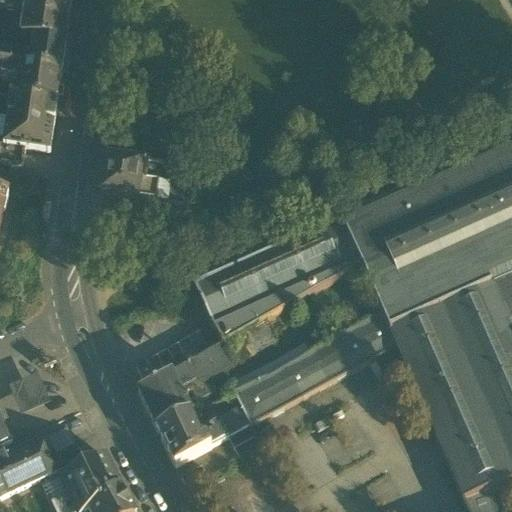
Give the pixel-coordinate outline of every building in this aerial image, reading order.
[(22,10),(27,11),(28,1),(22,0),(0,0),(0,11),(21,15),(22,10)] [(71,7),(28,1),(27,11),(22,40),(35,42),(66,47),(71,7)] [(61,77),(66,47),(35,42),(32,63),(29,62),(29,58),(28,57),(0,52),(0,67),(25,71),(61,77)] [(19,81),(24,82),(25,71),(0,67),(0,82),(18,85),(19,81)] [(61,77),(25,71),(24,82),(21,101),(57,106),(61,77)] [(50,154),(57,106),(21,101),(12,99),(9,120),(6,142),(5,147),(5,148),(25,151),(50,154)] [(0,140),(6,142),(9,120),(0,118),(0,140)] [(0,166),(7,170),(23,169),(25,151),(5,148),(5,147),(0,146),(0,166)] [(397,352),(464,505),(491,494),(511,485),(511,148),(194,291),(212,330),(213,332),(224,349),(242,339),(361,273),(382,318),(397,351),(396,352),(397,352)] [(101,199),(139,204),(144,166),(106,162),(101,199)] [(162,168),(144,166),(139,204),(175,209),(186,210),(162,168)] [(165,233),(183,241),(199,235),(186,210),(175,209),(175,211),(165,233)] [(310,357),(267,381),(284,413),(397,352),(396,352),(397,351),(382,318),(310,357)] [(9,390),(21,419),(50,408),(38,378),(9,390)] [(250,431),(284,413),(267,381),(267,380),(233,397),(241,413),(250,429),(250,431)] [(6,401),(0,404),(0,450),(41,432),(33,414),(37,413),(28,389),(5,398),(6,401)] [(208,431),(206,442),(211,450),(250,429),(241,413),(208,431)] [(158,436),(161,442),(194,426),(191,419),(158,436)] [(211,451),(211,450),(206,442),(200,440),(194,426),(161,442),(175,471),(211,451)] [(45,441),(53,457),(75,447),(67,431),(45,441)] [(229,442),(234,452),(255,440),(250,431),(229,442)] [(255,440),(234,452),(240,461),(261,450),(255,440)] [(0,458),(0,482),(53,457),(45,441),(6,460),(5,457),(0,458)] [(80,458),(75,447),(53,457),(58,468),(80,458)] [(0,482),(0,502),(61,473),(58,468),(53,457),(0,482)] [(60,480),(68,498),(74,511),(89,511),(119,489),(104,459),(60,480)] [(202,469),(181,481),(186,490),(207,479),(202,469)] [(68,498),(60,480),(43,487),(51,505),(68,498)] [(132,511),(119,489),(89,511),(132,511)] [(498,511),(491,494),(464,505),(462,505),(465,511),(498,511)] [(54,511),(74,511),(68,498),(51,505),(54,511)]
